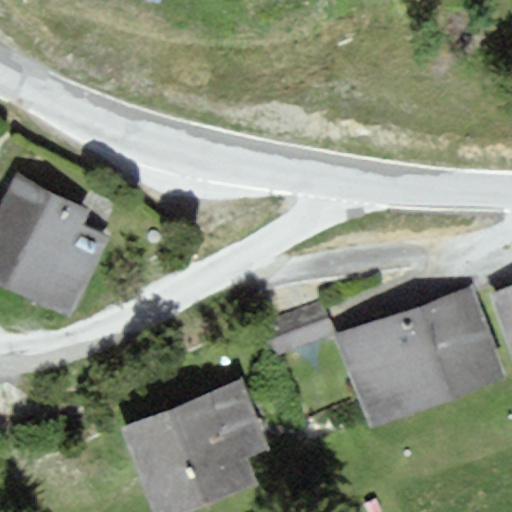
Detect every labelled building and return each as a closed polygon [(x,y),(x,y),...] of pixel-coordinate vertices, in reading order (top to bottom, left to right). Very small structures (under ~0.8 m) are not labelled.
[(120,228),(10,173),(0,194),(0,279),(75,317),(120,228)] [(511,286),(490,294),(511,355),(511,286)] [(478,290),(336,337),(365,426),(507,379),(478,290)] [(335,331),(321,298),(262,324),(276,356),(335,331)] [(270,449),(243,380),(119,429),(151,511),(186,511),(260,483),(249,457),(270,449)]
